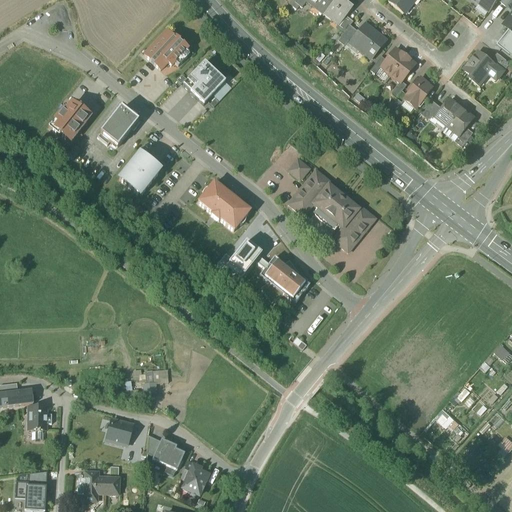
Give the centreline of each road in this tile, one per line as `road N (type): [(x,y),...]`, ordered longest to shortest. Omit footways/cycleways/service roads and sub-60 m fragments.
road 1 (residential): [(69,51),(264,203),(321,277),(366,314)]
road 2 (secondary): [(204,0),(311,103),(449,216)]
road 3 (unclassified): [(245,485),(300,392),(366,314)]
road 4 (residential): [(67,395),(165,425),(245,485)]
road 5 (residential): [(370,0),(447,64),(472,31)]
road 6 (unclassified): [(366,314),(449,216)]
